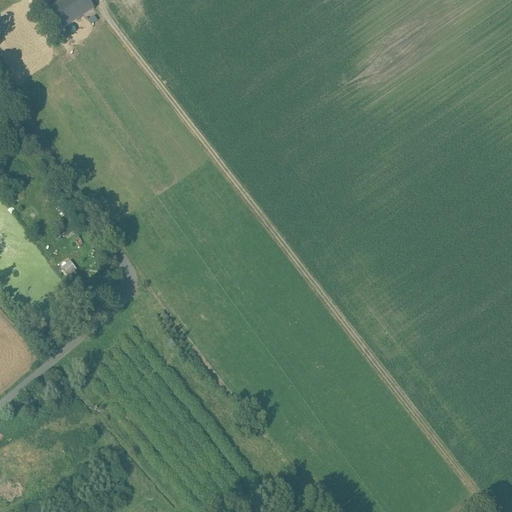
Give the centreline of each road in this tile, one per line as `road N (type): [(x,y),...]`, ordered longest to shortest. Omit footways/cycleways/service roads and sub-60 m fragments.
road 1 (track): [(489,511),(99,0)]
road 2 (residential): [(0,79),(125,274),(111,309),(0,401)]
